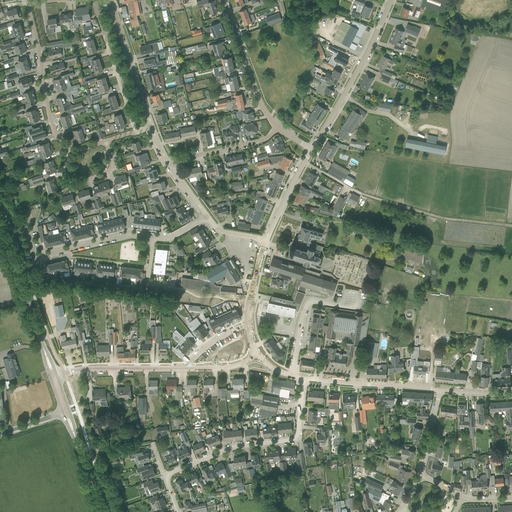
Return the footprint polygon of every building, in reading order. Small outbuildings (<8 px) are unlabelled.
[(135,9),(133,0),(124,0),(125,3),(128,3),(131,16),(130,16),(131,22),(138,21),(137,15),(135,9)] [(133,0),(135,9),(137,15),(142,14),(139,1),(140,1),(140,0),(133,0)] [(208,10),(210,10),(211,14),(217,12),(214,0),(209,2),(208,0),(202,0),(197,2),(199,9),(206,6),(208,10)] [(368,17),(372,8),(368,6),(364,5),(365,1),(364,0),(354,0),(354,2),(358,4),(358,3),(363,5),(362,8),(359,7),(357,12),(353,10),(351,14),(355,15),(359,17),(360,14),(368,17)] [(413,0),(412,5),(418,6),(422,8),(424,8),(426,9),(444,12),(445,0),(413,0)] [(403,7),(400,15),(404,16),(407,18),(408,15),(414,17),(417,10),(421,12),(422,8),(418,6),(412,5),(410,10),(403,7)] [(240,11),(242,18),(249,16),(247,12),(251,11),(250,7),(240,11)] [(77,16),(74,17),(75,20),(75,24),(79,23),(80,23),(79,21),(86,19),(90,19),(88,8),(81,10),(81,8),(76,9),(77,16)] [(8,11),(10,19),(19,17),(16,9),(8,11)] [(72,20),(70,13),(67,14),(67,15),(61,16),(61,15),(60,15),(61,20),(62,23),(66,22),(69,22),(70,29),(76,28),(74,20),(72,20)] [(249,16),(242,18),(245,25),(255,21),(253,14),(249,16)] [(279,14),(266,18),(268,24),(281,20),(279,14)] [(255,19),(257,24),(265,21),(263,15),(255,19)] [(49,27),(46,28),(46,27),(45,27),(47,34),(54,33),(53,27),(57,26),(56,22),(56,18),(47,20),(49,27)] [(349,47),(355,50),(357,45),(356,45),(357,42),(358,43),(360,38),(359,38),(366,26),(353,19),(350,25),(342,21),(333,39),(337,41),(349,47)] [(309,37),(314,39),(317,21),(312,22),(309,37)] [(12,25),(7,27),(8,28),(9,34),(22,29),(20,23),(15,24),(12,25)] [(210,26),(211,27),(215,38),(223,34),(221,27),(222,27),(220,23),(210,26)] [(92,29),(91,25),(83,27),(84,34),(88,33),(88,30),(92,29)] [(406,27),(404,31),(407,32),(417,36),(420,29),(413,25),(411,29),(406,27)] [(391,35),(388,42),(397,45),(399,46),(399,47),(403,48),(404,44),(406,40),(404,39),(401,38),(404,32),(403,31),(400,30),(395,28),(392,35),(391,35)] [(22,29),(9,34),(10,36),(15,35),(17,38),(17,39),(17,38),(20,38),(24,36),(22,29)] [(85,46),(86,48),(95,45),(93,39),(86,41),(87,45),(85,46)] [(209,45),(210,50),(215,49),(216,55),(226,53),(223,41),(209,45)] [(0,47),(0,46),(0,48),(1,53),(14,49),(16,54),(27,51),(25,46),(23,43),(16,45),(15,42),(12,44),(3,46),(0,47)] [(63,43),(57,45),(58,48),(49,50),(51,58),(55,57),(55,58),(65,55),(63,48),(67,47),(73,46),(72,42),(63,43)] [(140,47),(142,54),(148,52),(149,53),(156,51),(157,54),(170,51),(170,47),(167,48),(159,50),(157,42),(150,44),(140,47)] [(194,46),(185,48),(186,52),(192,51),(195,50),(195,51),(206,48),(206,47),(205,43),(194,46)] [(313,45),(320,61),(326,58),(319,43),(313,45)] [(95,45),(86,48),(87,50),(88,49),(90,54),(92,53),(97,51),(96,51),(95,45)] [(331,59),(329,62),(331,63),(331,64),(334,66),(336,62),(345,67),(345,66),(348,60),(342,57),(343,55),(338,53),(334,61),(331,59)] [(380,60),(381,61),(378,66),(384,69),(386,67),(390,69),(393,62),(390,60),(390,59),(382,56),(380,60)] [(18,64),(14,65),(15,68),(19,66),(28,63),(26,57),(19,59),(18,59),(18,60),(19,63),(18,64)] [(223,59),(224,65),(233,64),(231,57),(223,59)] [(92,60),(89,61),(91,66),(92,65),(92,67),(101,64),(102,64),(100,60),(99,60),(99,58),(92,60)] [(167,64),(166,60),(157,62),(155,62),(154,58),(144,61),(144,62),(143,62),(144,66),(145,66),(145,67),(151,65),(152,68),(151,68),(162,66),(167,64)] [(323,64),(333,69),(334,66),(331,64),(324,61),(323,64)] [(51,66),(54,74),(66,70),(63,62),(51,66)] [(19,66),(15,68),(16,71),(18,70),(19,74),(22,73),(26,72),(30,70),(28,63),(19,66)] [(92,67),(90,68),(91,71),(93,71),(94,73),(97,72),(103,70),(101,64),(92,67)] [(224,65),(220,66),(221,71),(226,70),(226,72),(234,70),(233,64),(224,65)] [(328,73),(338,79),(341,73),(334,69),(333,72),(328,70),(327,73),(328,73)] [(64,83),(63,80),(67,79),(67,77),(75,74),(73,70),(65,73),(60,75),(61,78),(57,79),(53,80),(55,86),(64,83)] [(382,74),(390,78),(394,80),(396,75),(383,70),(382,74)] [(149,73),(146,74),(149,88),(151,88),(152,92),(157,91),(161,90),(165,89),(164,85),(162,85),(160,86),(158,80),(156,71),(155,72),(155,71),(151,72),(150,73),(150,72),(149,73)] [(367,72),(359,86),(363,89),(367,91),(371,93),(373,89),(369,87),(375,77),(371,75),(367,72)] [(338,79),(328,73),(325,79),(322,77),(320,80),(322,81),(326,83),(327,80),(335,84),(338,79)] [(175,76),(177,87),(183,85),(181,74),(175,76)] [(389,81),(390,78),(382,74),(380,79),(379,80),(388,83),(389,81)] [(226,84),(226,85),(238,82),(236,75),(226,78),(224,78),(226,84)] [(86,79),(85,80),(86,84),(87,83),(94,82),(96,81),(97,83),(95,84),(95,87),(107,83),(105,77),(99,79),(98,76),(92,78),(86,79)] [(24,79),(18,81),(19,84),(22,83),(24,87),(25,90),(29,88),(29,86),(33,84),(31,77),(27,79),(27,78),(24,79)] [(326,83),(322,81),(320,85),(322,86),(320,91),(324,93),(325,92),(332,96),(335,91),(330,88),(332,86),(326,83)] [(64,83),(55,86),(55,89),(57,88),(58,92),(66,89),(65,87),(68,86),(68,85),(67,82),(64,83)] [(224,95),(231,94),(231,93),(230,90),(239,88),(238,82),(226,85),(227,91),(223,92),(224,95)] [(95,87),(93,88),(94,90),(96,89),(97,89),(99,93),(98,93),(98,94),(99,96),(109,93),(108,90),(109,89),(107,83),(95,87)] [(25,96),(27,99),(35,96),(33,90),(22,94),(23,96),(25,96)] [(152,96),(154,103),(161,101),(160,97),(164,96),(162,92),(152,96)] [(217,101),(218,106),(243,100),(241,94),(237,95),(236,92),(231,93),(231,94),(231,97),(235,96),(236,98),(233,99),(232,98),(217,101)] [(61,97),(56,98),(58,105),(66,102),(69,101),(73,100),(71,94),(70,95),(70,94),(66,95),(61,97)] [(107,97),(109,103),(117,101),(115,95),(107,97)] [(35,96),(27,99),(28,103),(25,103),(26,106),(37,103),(35,96)] [(218,106),(216,106),(217,110),(226,108),(226,110),(232,108),(232,106),(237,105),(238,108),(245,107),(243,100),(218,106)] [(66,102),(58,105),(60,111),(65,109),(71,107),(70,105),(71,105),(69,101),(66,102)] [(117,101),(109,103),(111,107),(102,111),(103,115),(113,111),(112,110),(119,107),(117,101)] [(378,101),(376,108),(388,111),(390,105),(378,101)] [(314,109),(313,112),(322,117),(327,109),(318,104),(314,109)] [(337,134),(341,137),(347,141),(351,136),(350,136),(365,112),(355,106),(337,134)] [(241,111),(242,116),(244,116),(245,122),(250,121),(250,120),(254,119),(253,112),(250,112),(250,109),(241,111)] [(26,112),(27,117),(29,116),(31,122),(40,120),(37,112),(35,112),(34,110),(26,112)] [(22,111),(16,113),(13,113),(15,120),(19,119),(18,116),(23,114),(22,111)] [(157,115),(159,124),(168,121),(165,112),(157,115)] [(322,117),(313,112),(305,123),(303,122),(301,125),(310,131),(312,127),(311,127),(312,125),(313,125),(314,123),(316,125),(317,125),(322,117)] [(62,119),(61,120),(63,128),(65,127),(67,127),(72,125),(76,124),(74,116),(71,117),(70,114),(66,115),(62,117),(62,119)] [(114,116),(116,122),(123,120),(121,114),(116,115),(114,116)] [(123,120),(116,122),(116,124),(118,129),(125,127),(123,120)] [(253,125),(253,122),(250,123),(250,125),(244,127),(245,134),(247,135),(254,133),(255,135),(255,133),(256,133),(257,131),(256,129),(257,128),(256,128),(256,126),(254,125),(253,125)] [(72,135),(73,137),(83,134),(86,133),(84,127),(86,127),(85,124),(76,127),(77,130),(73,131),(74,134),(72,135)] [(32,135),(44,131),(42,125),(29,129),(31,135),(32,135)] [(225,135),(223,135),(224,140),(231,139),(231,140),(236,139),(235,134),(239,133),(238,128),(237,125),(231,126),(232,130),(224,131),(225,135)] [(194,126),(187,127),(189,135),(196,134),(194,126)] [(189,135),(187,127),(180,129),(182,137),(189,135)] [(47,137),(45,131),(44,131),(32,135),(34,141),(47,137)] [(179,131),(172,133),(173,141),(181,139),(179,131)] [(205,132),(200,133),(201,134),(201,135),(202,140),(211,137),(209,131),(205,132)] [(173,141),(172,133),(164,134),(166,142),(173,141)] [(83,134),(73,137),(74,140),(75,139),(76,143),(85,140),(83,134)] [(211,137),(202,140),(203,144),(204,145),(203,145),(203,146),(212,144),(213,144),(211,137)] [(267,143),(269,146),(272,153),(275,152),(275,153),(285,149),(281,142),(279,137),(274,139),(275,140),(271,142),(270,141),(267,143)] [(444,155),(446,146),(407,138),(405,147),(444,155)] [(356,142),(355,147),(364,149),(366,143),(357,140),(356,142)] [(133,147),(134,151),(141,149),(139,141),(132,143),(127,145),(128,149),(131,148),(133,147)] [(328,141),(318,157),(325,161),(332,150),(335,152),(338,147),(328,141)] [(38,152),(42,151),(52,148),(51,146),(50,146),(49,142),(41,145),(40,142),(35,144),(22,148),(23,152),(36,147),(38,152)] [(52,148),(42,151),(44,157),(52,154),(51,151),(52,150),(52,148)] [(140,160),(142,166),(150,163),(147,153),(135,157),(136,161),(140,160)] [(257,156),(259,162),(265,160),(265,158),(268,157),(267,153),(257,156)] [(246,160),(245,158),(244,158),(243,158),(242,154),(234,156),(233,155),(228,156),(229,157),(225,158),(227,166),(244,162),(244,161),(245,161),(246,160)] [(265,160),(259,162),(257,163),(258,167),(263,166),(277,163),(278,161),(280,162),(278,166),(286,170),(290,163),(292,161),(291,160),(285,157),(283,156),(282,156),(268,157),(265,158),(265,160)] [(44,163),(40,165),(42,170),(45,169),(47,174),(51,173),(56,171),(55,171),(54,166),(53,160),(51,161),(49,161),(50,161),(44,163)] [(213,179),(214,180),(216,179),(215,174),(223,172),(221,162),(213,164),(214,167),(207,169),(209,180),(213,179)] [(349,171),(333,162),(327,173),(343,182),(349,171)] [(201,179),(202,182),(206,181),(206,178),(203,179),(200,167),(193,169),(188,170),(190,178),(196,176),(197,180),(201,179)] [(153,181),(152,178),(154,177),(158,176),(156,169),(152,171),(151,168),(146,169),(144,170),(147,178),(139,180),(140,185),(148,182),(153,181)] [(269,180),(267,185),(278,189),(283,175),(276,172),(272,181),(269,180)] [(310,172),(307,177),(304,182),(309,185),(312,186),(315,180),(317,176),(310,172),(309,172),(310,172)] [(117,179),(114,180),(116,185),(117,189),(121,187),(121,185),(127,183),(126,180),(125,175),(116,178),(117,178),(117,179)] [(45,182),(49,192),(46,193),(47,197),(52,196),(52,195),(54,194),(55,193),(54,191),(55,190),(57,189),(55,184),(53,179),(54,179),(53,179),(45,182)] [(151,182),(147,184),(149,188),(153,187),(153,188),(158,187),(159,190),(161,189),(166,188),(164,181),(157,183),(152,185),(151,182)] [(101,184),(100,184),(105,196),(108,195),(107,191),(110,190),(109,186),(108,182),(101,184)] [(231,184),(233,191),(243,189),(242,182),(231,184)] [(100,184),(93,186),(95,191),(96,194),(100,193),(101,198),(105,196),(100,184)] [(278,189),(267,185),(266,187),(269,188),(267,193),(267,194),(275,197),(278,189)] [(301,185),(298,192),(307,196),(312,198),(314,192),(315,192),(310,189),(306,187),(301,185)] [(78,192),(79,197),(80,201),(91,197),(88,190),(83,192),(83,191),(78,192)] [(298,192),(294,201),(298,203),(304,206),(307,199),(306,198),(307,196),(298,192)] [(345,200),(344,202),(350,205),(350,206),(354,208),(359,197),(352,193),(350,197),(347,196),(345,199),(345,200)] [(64,205),(62,206),(64,209),(71,207),(70,204),(75,203),(72,194),(61,198),(64,205)] [(149,198),(154,205),(160,202),(157,195),(149,198)] [(162,201),(166,210),(171,207),(180,203),(176,195),(167,199),(167,198),(162,201)] [(225,196),(227,205),(219,207),(218,206),(212,208),(213,212),(218,211),(219,216),(226,214),(226,215),(229,215),(229,214),(232,213),(229,201),(228,196),(225,196)] [(320,206),(318,212),(336,217),(337,216),(336,216),(338,212),(339,212),(344,202),(345,200),(345,199),(340,196),(332,209),(320,206)] [(259,197),(254,209),(262,213),(268,201),(259,197)] [(98,209),(98,210),(104,208),(103,204),(100,205),(99,199),(95,201),(95,202),(98,209)] [(98,209),(95,202),(92,203),(93,207),(89,208),(91,211),(98,209)] [(182,207),(176,211),(179,217),(178,218),(178,219),(179,220),(180,221),(181,221),(182,223),(182,224),(183,224),(189,220),(188,220),(192,217),(191,215),(191,214),(190,212),(189,212),(189,211),(186,213),(182,207)] [(258,224),(262,213),(254,209),(252,212),(251,212),(250,216),(248,215),(246,219),(258,224)] [(146,228),(147,218),(143,218),(144,214),(142,210),(139,211),(140,215),(140,217),(139,227),(146,228)] [(154,228),(155,219),(155,217),(152,217),(152,219),(147,218),(146,228),(153,229),(153,228),(154,228)] [(117,219),(110,221),(112,231),(120,229),(117,219)] [(161,225),(162,222),(160,222),(160,220),(155,219),(154,228),(153,228),(153,229),(159,230),(160,225),(161,225)] [(110,221),(103,223),(105,232),(112,231),(110,221)] [(321,233),(306,228),(301,226),(297,238),(302,240),(307,242),(310,242),(311,237),(320,240),(322,233),(321,233)] [(190,231),(190,232),(193,238),(196,236),(198,240),(206,235),(203,231),(201,229),(199,231),(197,228),(190,231)] [(198,240),(195,242),(197,244),(198,244),(201,242),(203,246),(211,242),(210,241),(207,235),(206,235),(198,240)] [(172,243),(170,244),(175,252),(176,255),(181,255),(179,252),(174,242),(173,243),(172,243)] [(310,242),(307,242),(305,247),(304,247),(304,246),(300,245),(299,245),(296,244),(295,247),(294,248),(294,247),(292,246),(291,247),(290,248),(288,253),(290,253),(289,254),(291,255),(289,256),(289,257),(290,258),(291,259),(291,260),(294,261),(295,261),(295,262),(298,263),(299,262),(315,267),(317,263),(316,263),(316,262),(318,263),(319,262),(320,261),(320,260),(320,258),(319,257),(318,256),(319,256),(322,246),(310,242)] [(202,255),(206,261),(208,260),(211,265),(220,260),(216,253),(211,255),(209,251),(202,255)] [(333,295),(336,283),(333,282),(332,280),(319,276),(320,273),(281,261),(280,261),(279,263),(273,259),(270,264),(269,269),(297,278),(292,301),(273,297),(271,302),(269,301),(267,310),(293,316),(295,308),(298,309),(307,287),(320,291),(333,295)] [(61,261),(63,271),(64,273),(69,272),(66,260),(61,261)] [(210,281),(207,281),(213,284),(213,282),(216,281),(217,284),(224,280),(222,277),(225,276),(230,285),(240,279),(228,260),(206,273),(198,273),(198,279),(209,280),(210,281)] [(406,263),(404,271),(411,273),(413,261),(409,260),(408,263),(406,263)] [(97,274),(102,274),(103,274),(104,264),(98,264),(98,268),(96,268),(95,272),(97,272),(97,274)] [(156,266),(154,266),(154,269),(155,269),(155,272),(156,272),(163,273),(163,275),(168,275),(169,273),(164,272),(165,267),(156,266)] [(290,281),(291,277),(279,273),(278,277),(279,277),(279,279),(276,278),(276,279),(272,278),(271,282),(270,282),(270,284),(270,285),(278,287),(278,288),(282,289),(284,281),(288,282),(288,280),(290,281)] [(180,287),(211,292),(211,291),(220,293),(236,294),(236,289),(221,288),(221,286),(215,286),(213,284),(207,281),(182,277),(180,287)] [(62,304),(54,306),(56,317),(64,316),(62,304)] [(236,308),(231,310),(236,320),(241,318),(236,308)] [(231,310),(227,312),(231,322),(236,320),(231,310)] [(329,316),(326,337),(334,338),(335,337),(340,337),(346,338),(345,344),(348,345),(353,345),(353,344),(358,345),(361,320),(362,315),(354,314),(330,311),(329,316)] [(227,312),(223,314),(227,324),(231,322),(227,312)] [(313,317),(312,322),(323,323),(324,319),(320,318),(321,313),(313,312),(312,317),(313,317)] [(223,314),(218,316),(223,326),(227,324),(223,314)] [(218,316),(214,318),(219,328),(223,326),(218,316)] [(196,317),(193,320),(204,336),(208,332),(206,329),(208,327),(205,323),(202,325),(196,317)] [(214,318),(209,320),(214,330),(219,328),(214,318)] [(193,320),(189,322),(195,330),(192,332),(195,336),(197,335),(199,339),(204,336),(193,320)] [(310,327),(310,331),(318,332),(319,328),(322,328),(323,323),(312,322),(311,327),(310,327)] [(310,336),(309,341),(320,342),(321,338),(317,337),(318,332),(310,331),(309,336),(310,336)] [(60,336),(63,349),(73,347),(73,346),(77,345),(76,340),(74,332),(70,333),(71,337),(73,337),(73,339),(66,341),(65,334),(60,336)] [(173,332),(173,337),(181,345),(179,347),(185,354),(190,349),(176,335),(173,332)] [(176,335),(190,349),(195,344),(188,337),(186,340),(178,332),(176,335)] [(444,345),(444,343),(448,343),(448,338),(436,337),(435,344),(444,345)] [(268,349),(276,343),(272,338),(264,343),(267,347),(266,347),(267,348),(268,349)] [(474,377),(476,367),(477,362),(483,339),(478,338),(474,354),(472,354),(471,360),(472,360),(470,370),(468,376),(474,377)] [(83,348),(84,351),(85,354),(93,352),(91,343),(90,343),(89,339),(85,340),(85,341),(82,341),(84,348),(83,348)] [(163,341),(159,341),(159,353),(167,353),(167,348),(169,348),(170,341),(163,340),(163,341)] [(236,354),(236,340),(228,340),(227,354),(236,354)] [(140,353),(149,353),(149,348),(151,348),(151,341),(145,341),(145,344),(141,344),(140,353)] [(320,342),(309,341),(309,346),(308,346),(307,350),(315,351),(316,347),(320,347),(320,342)] [(366,341),(362,361),(366,362),(370,363),(371,359),(372,359),(372,356),(374,343),(366,341)] [(280,349),(276,343),(268,349),(272,355),(280,349)] [(97,346),(97,354),(104,354),(104,355),(109,355),(109,345),(97,346)] [(125,361),(124,352),(123,352),(123,347),(116,347),(116,352),(116,357),(118,357),(118,361),(125,361)] [(330,347),(328,358),(334,359),(333,364),(338,365),(339,356),(339,353),(335,352),(336,348),(330,347)] [(130,352),(124,352),(125,361),(135,360),(135,352),(135,349),(130,349),(130,352)] [(284,355),(280,349),(272,355),(276,360),(284,355)] [(411,349),(410,366),(414,367),(413,373),(418,374),(426,374),(426,371),(429,371),(429,362),(429,361),(424,361),(424,363),(422,362),(421,362),(415,362),(415,356),(416,356),(418,351),(418,350),(411,349)] [(339,356),(338,365),(345,366),(346,359),(351,360),(352,351),(352,350),(347,350),(346,357),(342,356),(342,353),(339,353),(339,356)] [(20,374),(14,356),(13,356),(12,353),(7,354),(8,358),(4,359),(7,368),(5,369),(8,379),(13,378),(13,376),(20,374)] [(388,363),(389,371),(403,370),(403,362),(399,362),(399,359),(399,357),(398,355),(391,356),(391,363),(388,363)] [(300,367),(314,369),(315,362),(301,360),(300,367)] [(477,362),(476,367),(481,368),(479,385),(487,386),(488,377),(490,365),(482,364),(482,362),(477,362)] [(366,377),(386,378),(386,365),(380,364),(380,365),(373,365),(373,368),(366,368),(366,377)] [(435,380),(454,382),(455,373),(442,371),(443,367),(436,367),(435,380)] [(455,373),(454,382),(465,383),(466,374),(458,373),(459,369),(455,369),(455,373)] [(500,378),(491,378),(492,387),(498,386),(499,386),(500,386),(511,386),(510,371),(499,371),(500,378)] [(239,390),(238,378),(233,378),(233,386),(233,390),(226,390),(227,399),(232,399),(232,397),(238,397),(238,390),(239,390)] [(187,380),(187,385),(187,387),(190,387),(190,392),(191,392),(191,395),(196,395),(196,392),(195,392),(195,387),(196,387),(196,379),(187,380)] [(204,387),(204,393),(208,392),(207,387),(213,386),(213,379),(209,379),(209,380),(204,380),(204,387)] [(270,392),(277,394),(278,388),(277,388),(278,385),(281,386),(282,381),(272,379),(272,384),(271,387),(270,392)] [(149,380),(149,385),(149,388),(149,394),(153,393),(153,394),(157,394),(157,388),(157,382),(153,382),(153,380),(149,380)] [(171,388),(176,388),(176,386),(176,381),(170,381),(170,380),(166,380),(167,388),(167,393),(171,393),(171,388)] [(278,388),(277,394),(283,395),(284,391),(289,392),(289,390),(293,391),(294,383),(282,381),(281,386),(278,385),(277,388),(278,388)] [(117,388),(117,393),(118,397),(125,396),(125,399),(131,399),(130,387),(125,387),(122,388),(122,387),(117,388)] [(92,393),(92,395),(93,395),(93,400),(100,399),(100,404),(103,406),(107,406),(106,401),(106,395),(105,390),(101,391),(99,391),(98,389),(92,390),(93,393),(92,393)] [(315,391),(315,392),(309,391),(308,400),(322,401),(323,397),(323,392),(315,391)] [(421,402),(421,393),(403,392),(402,404),(406,404),(408,403),(408,401),(421,402)] [(261,403),(259,417),(276,414),(279,398),(250,393),(251,398),(251,401),(261,403)] [(333,394),(332,393),(330,393),(330,394),(329,394),(329,409),(338,409),(338,394),(333,394)] [(432,394),(421,393),(421,402),(431,403),(432,394)] [(385,406),(390,406),(390,404),(393,405),(394,395),(390,395),(389,395),(380,395),(379,395),(377,395),(377,394),(376,394),(376,404),(385,404),(385,406)] [(342,396),(343,400),(343,405),(349,404),(349,406),(355,405),(355,401),(354,396),(350,396),(350,395),(342,396)] [(192,398),(194,408),(200,406),(199,397),(192,398)] [(362,398),(362,406),(374,405),(373,397),(368,397),(362,398)] [(505,421),(506,429),(511,428),(511,401),(489,403),(490,411),(506,410),(507,421),(505,421)] [(457,413),(457,416),(459,416),(459,427),(469,427),(469,421),(464,421),(464,416),(464,413),(465,405),(464,404),(464,405),(462,405),(462,404),(458,404),(457,409),(457,413)] [(308,410),(308,416),(316,417),(320,417),(321,411),(325,412),(325,409),(312,407),(312,410),(308,410)] [(452,419),(455,419),(456,414),(456,409),(441,407),(439,417),(444,418),(445,414),(453,416),(452,419)] [(424,413),(424,408),(420,408),(420,413),(416,413),(416,417),(428,418),(428,413),(424,413)] [(485,419),(492,427),(495,424),(494,422),(488,415),(485,419)] [(316,417),(308,416),(307,421),(310,422),(310,425),(317,425),(317,422),(316,422),(316,417)] [(419,439),(422,429),(414,426),(413,426),(413,424),(415,424),(415,420),(407,419),(407,423),(410,424),(409,428),(413,429),(411,437),(419,439)] [(165,432),(168,431),(168,426),(157,428),(157,433),(160,433),(162,436),(166,434),(165,432)] [(322,434),(316,434),(317,442),(321,442),(325,442),(326,442),(326,437),(328,437),(328,428),(326,428),(321,427),(321,432),(322,432),(322,434)] [(204,439),(203,436),(199,428),(195,429),(197,434),(200,441),(204,439)] [(211,434),(212,437),(216,445),(217,444),(216,444),(221,442),(219,437),(221,436),(219,430),(216,431),(218,434),(215,436),(214,433),(211,434)] [(180,432),(184,442),(188,441),(184,431),(180,432)] [(212,437),(207,439),(210,447),(214,445),(215,445),(216,445),(212,437)] [(434,456),(439,457),(441,458),(443,447),(445,448),(446,444),(447,445),(448,441),(443,441),(441,447),(437,446),(436,450),(437,450),(436,453),(435,453),(434,456)] [(192,445),(196,453),(205,449),(202,442),(192,445)] [(306,454),(306,456),(310,455),(310,454),(312,454),(311,442),(303,443),(303,448),(304,455),(306,454)] [(186,447),(185,444),(177,447),(182,459),(190,455),(186,447)] [(413,459),(415,451),(408,450),(408,447),(404,446),(404,449),(402,448),(400,456),(389,453),(388,459),(400,462),(401,456),(406,457),(413,459)] [(164,456),(165,459),(167,459),(169,464),(176,461),(175,457),(178,456),(175,448),(167,451),(168,454),(164,456)] [(149,457),(147,452),(145,453),(144,449),(136,450),(128,452),(130,458),(134,457),(137,465),(141,463),(141,464),(146,462),(145,461),(150,460),(149,459),(150,459),(150,456),(149,457)] [(274,462),(273,450),(267,450),(268,457),(265,457),(266,470),(270,470),(270,464),(274,464),(274,462)] [(250,455),(252,464),(258,463),(258,458),(257,457),(258,457),(257,454),(250,455)] [(239,456),(241,468),(241,469),(246,469),(247,477),(251,476),(250,468),(247,468),(245,456),(239,456)] [(437,463),(438,458),(434,457),(433,462),(431,470),(440,472),(442,466),(438,465),(439,463),(437,463)] [(390,461),(387,466),(397,470),(399,465),(390,461)] [(214,467),(216,472),(217,474),(221,472),(222,474),(224,473),(225,478),(232,475),(227,464),(224,466),(223,464),(222,464),(221,462),(216,465),(217,466),(214,467)] [(142,472),(144,479),(147,478),(147,479),(148,478),(155,476),(152,467),(148,468),(147,465),(137,468),(139,474),(142,472)] [(215,475),(213,470),(213,469),(209,470),(208,466),(201,469),(203,474),(205,479),(208,478),(210,481),(212,479),(217,478),(215,475)] [(400,472),(397,478),(401,480),(405,482),(410,472),(405,470),(401,468),(399,471),(400,472)] [(188,475),(191,484),(195,482),(196,483),(199,482),(195,472),(188,475)] [(461,485),(454,483),(452,488),(460,491),(463,485),(466,485),(466,475),(460,475),(460,479),(461,479),(461,485)] [(480,490),(478,477),(476,477),(477,480),(471,481),(472,490),(478,490),(478,491),(480,490)] [(481,477),(478,477),(480,490),(481,490),(481,489),(488,489),(487,480),(481,480),(481,477)] [(494,478),(494,481),(495,486),(504,485),(503,477),(494,478)] [(190,488),(188,482),(183,484),(181,479),(175,482),(177,486),(176,487),(177,489),(178,489),(179,493),(186,490),(190,488)] [(143,483),(144,487),(145,490),(149,488),(151,494),(157,492),(156,491),(160,490),(157,482),(152,484),(151,480),(143,483)] [(370,480),(367,486),(380,491),(381,492),(383,486),(370,480)] [(390,487),(389,490),(392,492),(395,493),(396,494),(396,493),(399,494),(400,494),(401,491),(400,491),(403,486),(397,483),(393,481),(390,487)] [(380,491),(367,486),(369,498),(378,502),(380,498),(381,495),(382,492),(381,492),(380,491)] [(155,504),(157,509),(166,506),(164,500),(163,500),(162,497),(158,499),(157,495),(150,498),(152,505),(155,504)] [(381,509),(378,510),(378,511),(384,511),(389,510),(389,509),(392,503),(387,501),(388,498),(381,495),(380,498),(381,499),(382,502),(381,502),(382,504),(381,505),(380,505),(381,509)]
